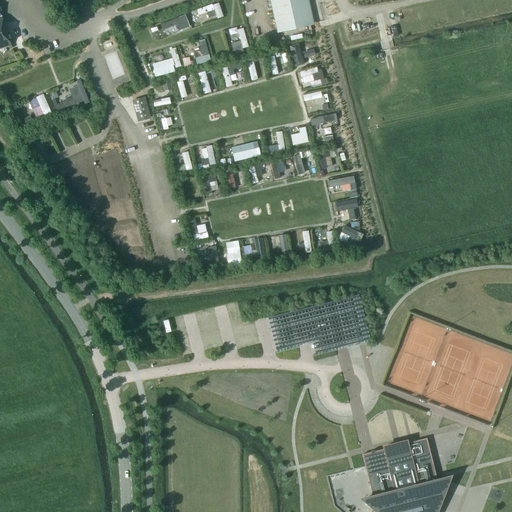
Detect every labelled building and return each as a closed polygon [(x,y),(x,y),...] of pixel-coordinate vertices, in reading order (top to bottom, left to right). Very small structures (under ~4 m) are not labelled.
[(273,0),(280,31),(311,24),(305,0),(273,0)] [(222,2),(163,21),(166,31),(179,27),(180,29),(226,15),(222,2)] [(0,9),(0,47),(10,44),(0,9)] [(245,47),(251,46),(246,25),(230,29),(232,36),(241,34),(242,40),(233,42),(235,53),(246,51),(245,47)] [(199,63),(213,59),(207,38),(198,41),(189,43),(191,50),(194,49),(199,63)] [(297,66),(307,63),(300,43),(290,46),(297,66)] [(282,56),(270,59),(274,74),(285,72),(282,56)] [(305,83),(323,79),(320,66),(302,70),(305,83)] [(328,78),(319,81),(321,87),(330,85),(328,78)] [(75,98),(56,104),(58,111),(91,100),(84,79),(78,81),(79,86),(72,88),(75,98)] [(316,99),(317,104),(328,102),(325,89),(305,94),(306,101),(316,99)] [(34,97),(40,118),(53,114),(48,94),(34,97)] [(133,101),(138,121),(149,118),(144,98),(133,101)] [(313,117),(313,124),(336,121),(335,114),(313,117)] [(30,117),(24,120),(26,126),(33,123),(30,117)] [(294,136),(296,146),(305,144),(305,142),(311,141),(307,126),(301,127),(302,135),(294,136)] [(214,144),(208,146),(212,165),(218,163),(214,144)] [(190,150),(184,152),(189,170),(195,169),(190,150)] [(298,174),(308,174),(308,168),(316,168),(316,160),(305,160),(305,154),(297,154),(298,174)] [(272,162),(276,178),(282,177),(278,160),(272,162)] [(253,165),(254,182),(261,182),(261,176),(264,176),(264,165),(253,165)] [(233,168),(226,170),(231,189),(238,187),(233,168)] [(345,172),(330,173),(331,182),(346,181),(345,172)] [(351,219),(360,218),(358,207),(349,209),(351,219)] [(206,215),(191,218),(196,240),(210,237),(206,215)] [(311,232),(305,233),(308,252),(314,251),(311,232)] [(289,233),(282,234),(283,249),(275,250),(276,258),(291,256),(289,233)] [(330,253),(328,243),(320,244),(322,254),(330,253)] [(207,258),(207,265),(221,264),(220,245),(213,245),(214,258),(207,258)] [(437,480),(426,438),(407,443),(407,441),(384,447),(384,448),(362,454),(373,497),(366,498),(365,499),(380,511),(435,511),(448,478),(447,477),(447,478),(437,480)]
